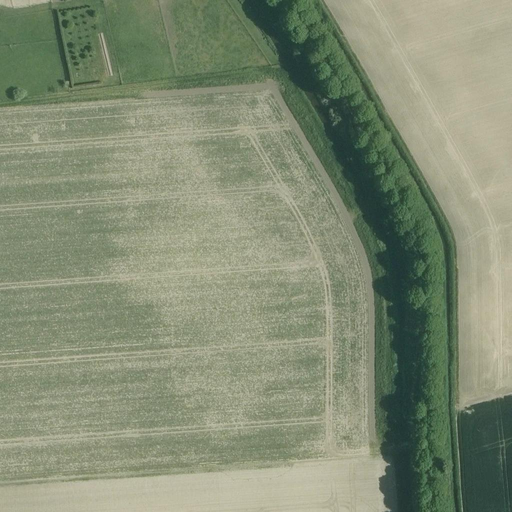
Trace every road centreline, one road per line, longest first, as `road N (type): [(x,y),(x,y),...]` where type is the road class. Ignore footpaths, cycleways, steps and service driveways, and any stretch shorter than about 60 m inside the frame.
road 1 (track): [(282,0),(391,183),(425,286)]
road 2 (track): [(425,286),(412,438),(381,448)]
